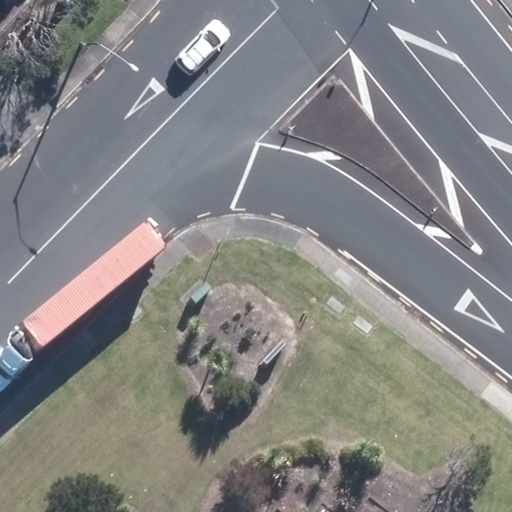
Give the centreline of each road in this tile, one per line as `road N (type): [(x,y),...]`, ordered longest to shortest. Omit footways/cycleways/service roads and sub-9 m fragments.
road 1 (secondary): [(511,304),(329,203),(147,152)]
road 2 (tertiary): [(147,152),(313,0)]
road 3 (tertiary): [(0,300),(147,152)]
road 4 (secondary): [(511,134),(397,0)]
